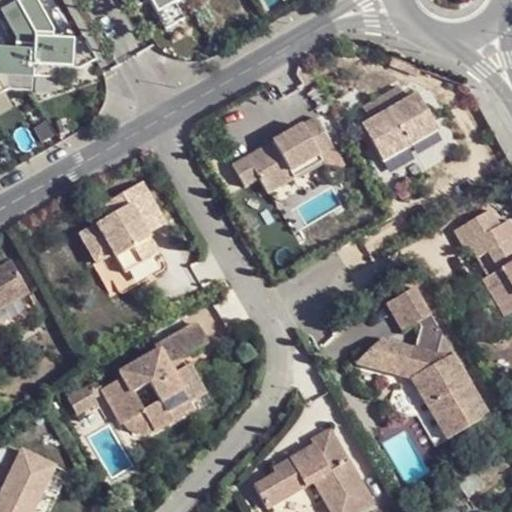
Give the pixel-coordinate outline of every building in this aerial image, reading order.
[(38,30),(20,0),(18,0),(4,8),(20,35),(19,55),(10,55),(9,60),(0,59),(0,91),(11,85),(35,86),(36,72),(38,30)] [(56,25),(41,0),(20,0),(38,30),(36,72),(63,73),(63,62),(83,63),(99,53),(86,29),(75,35),(56,35),(56,25)] [(135,0),(141,10),(156,1),(168,24),(187,14),(179,0),(135,0)] [(390,161),(443,130),(422,91),(412,96),(403,83),(368,103),(377,116),(368,123),(390,161)] [(299,164),(330,146),(338,141),(320,114),(237,160),(251,185),(267,177),(277,193),(307,178),(299,164)] [(337,160),(330,146),(299,164),(307,178),(337,160)] [(156,214),(171,205),(151,173),(112,198),(119,213),(94,228),(107,257),(120,250),(138,282),(182,258),(163,226),(156,214)] [(177,216),(171,205),(156,214),(163,226),(177,216)] [(501,274),(485,280),(483,280),(504,322),(511,317),(511,228),(510,224),(501,228),(492,210),(456,230),(465,250),(470,247),(473,256),(488,249),(501,274)] [(473,256),(485,280),(501,274),(488,249),(473,256)] [(12,262),(0,269),(0,281),(9,296),(26,285),(12,262)] [(0,301),(9,296),(0,281),(0,301)] [(9,296),(14,306),(32,296),(26,285),(9,296)] [(388,337),(375,350),(394,361),(417,382),(448,436),(489,415),(459,357),(446,354),(443,350),(445,335),(419,287),(391,303),(407,334),(428,323),(431,330),(425,354),(388,337)] [(0,314),(14,306),(9,296),(0,301),(0,314)] [(199,325),(156,348),(158,353),(166,367),(184,356),(208,341),(199,325)] [(394,361),(375,350),(361,364),(417,382),(394,361)] [(159,434),(192,415),(172,378),(166,367),(158,353),(123,374),(126,379),(105,393),(126,427),(148,416),(159,434)] [(166,367),(172,378),(190,369),(184,356),(166,367)] [(172,378),(192,415),(197,412),(194,405),(208,397),(192,368),(190,369),(172,378)] [(329,511),(363,511),(376,504),(337,434),(313,447),(315,453),(275,476),(278,480),(258,492),(268,511),(270,511),(315,489),(329,511)] [(21,511),(25,505),(35,511),(36,511),(59,465),(30,449),(23,464),(16,461),(0,494),(0,511),(21,511)]
